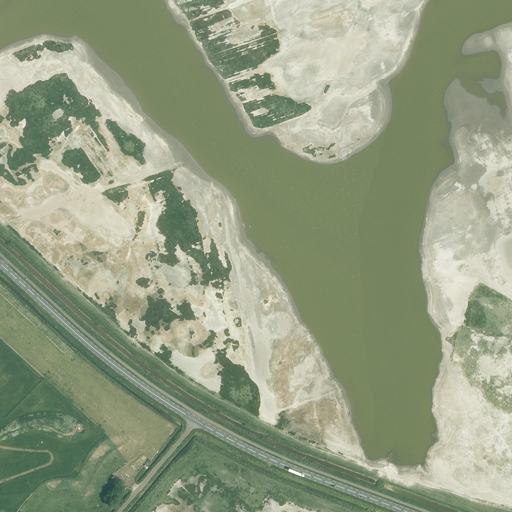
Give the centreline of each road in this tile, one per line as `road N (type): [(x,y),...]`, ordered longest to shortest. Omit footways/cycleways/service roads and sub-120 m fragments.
road 1 (primary): [(195,420),(102,356),(0,263)]
road 2 (primary): [(406,511),(195,420)]
